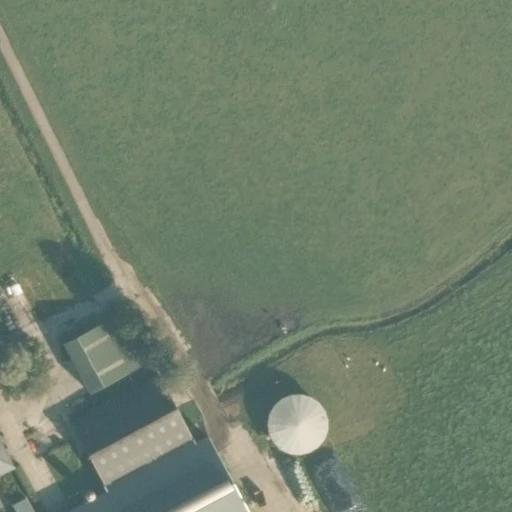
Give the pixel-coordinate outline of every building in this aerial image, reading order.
[(5,221),(36,287),(66,273),(35,207),(5,221)] [(89,394),(129,372),(101,322),(61,344),(89,394)] [(106,490),(82,503),(65,511),(246,511),(207,437),(194,444),(157,374),(69,421),(106,490)] [(300,394),(296,394),(292,394),(288,395),(285,396),(282,398),(280,399),(276,401),(273,404),(271,407),(269,410),(268,412),(267,414),(267,416),(266,418),(266,420),(265,422),(265,426),(266,428),(266,430),(266,432),(267,434),(268,436),(269,438),(270,440),(271,442),(272,443),(273,445),(276,448),(279,450),(283,452),(287,454),(291,455),(294,455),(298,455),(302,455),(306,454),(307,453),(310,452),(313,450),(316,448),(317,447),(320,444),(321,442),(323,440),(324,438),(324,436),(325,434),(326,431),(326,429),(327,427),(327,424),(326,420),(326,417),(325,416),(325,414),(324,412),(323,410),(322,408),(320,406),(319,404),(317,402),(314,400),(312,399),(310,398),(306,396),(303,395),(300,394)] [(0,475),(11,470),(0,448),(0,475)] [(14,511),(32,511),(25,497),(11,505),(14,511)]
